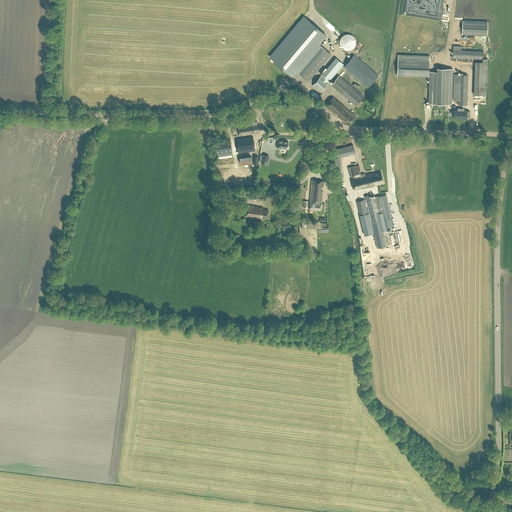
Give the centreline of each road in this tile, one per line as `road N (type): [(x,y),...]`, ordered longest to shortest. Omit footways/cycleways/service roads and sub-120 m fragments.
road 1 (track): [(99,114),(56,282),(63,293),(162,323),(303,335),(353,322),(364,331),(375,401),(461,482),(493,488)]
road 2 (unclassified): [(510,134),(343,127),(294,94),(202,116),(0,107)]
road 3 (tertiary): [(488,511),(498,438),(496,259),(510,134)]
